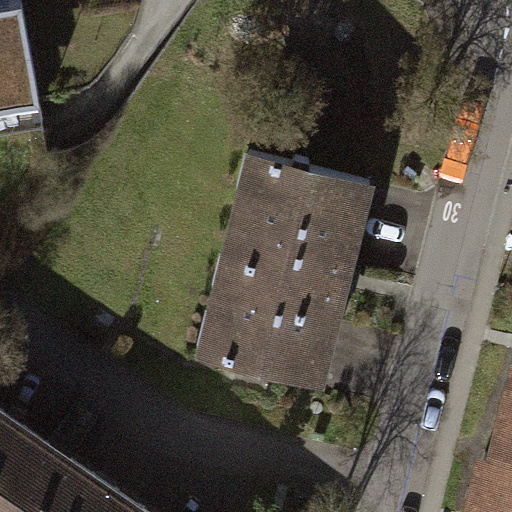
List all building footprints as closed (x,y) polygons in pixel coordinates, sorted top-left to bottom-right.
[(0,0),(0,102),(43,94),(25,0),(0,0)] [(375,178),(254,147),(202,346),(323,377),(375,178)] [(511,511),(511,295),(465,511),(511,511)] [(0,511),(158,511),(165,503),(0,390),(0,511)] [(178,511),(165,503),(158,511),(178,511)]
